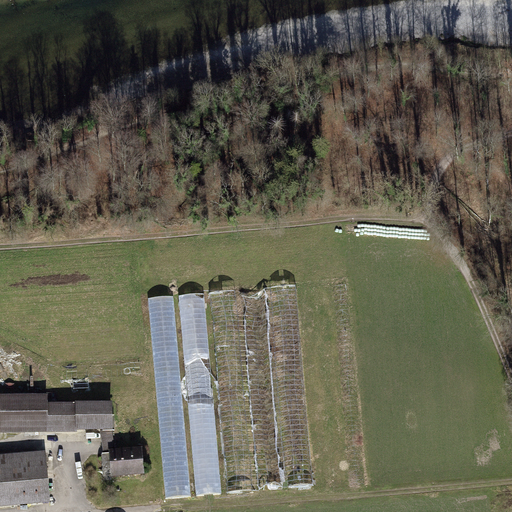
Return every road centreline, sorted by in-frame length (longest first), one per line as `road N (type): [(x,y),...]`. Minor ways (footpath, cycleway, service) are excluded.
road 1 (track): [(0,247),(346,218),(430,219)]
road 2 (track): [(136,511),(511,482)]
road 3 (track): [(430,219),(457,255),(511,378)]
road 4 (track): [(511,134),(448,159),(436,178),(430,219)]
